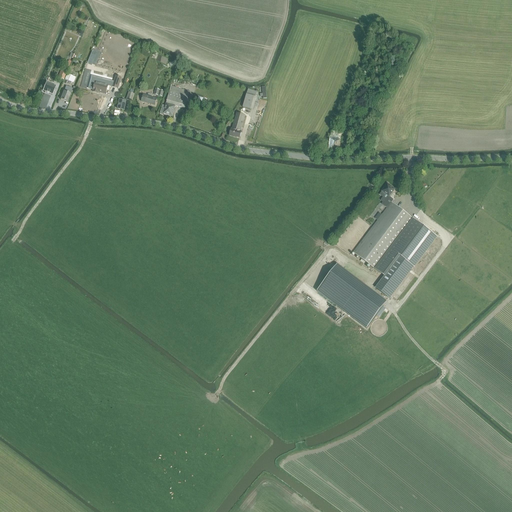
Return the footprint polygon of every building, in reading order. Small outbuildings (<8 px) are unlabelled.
[(94,37),(100,24),(90,20),(84,33),(94,37)] [(59,78),(63,80),(67,70),(62,68),(59,78)] [(72,81),(73,82),(74,81),(75,77),(68,74),(65,80),(71,82),(72,81)] [(115,76),(112,87),(118,89),(121,78),(115,76)] [(96,83),(92,82),(90,89),(93,90),(93,92),(98,93),(98,92),(106,94),(108,86),(96,82),(96,83)] [(47,92),(46,92),(49,93),(53,94),(56,86),(47,83),(43,91),(47,92)] [(162,105),(160,114),(163,115),(164,114),(173,117),(175,106),(185,109),(190,92),(171,86),(165,106),(162,105)] [(68,90),(65,89),(64,91),(60,100),(68,102),(71,94),(67,92),(68,90)] [(163,97),(164,92),(156,89),(154,95),(163,97)] [(253,111),(256,98),(256,97),(257,92),(248,89),(247,95),(243,108),(253,111)] [(126,100),(132,102),(135,94),(128,92),(126,100)] [(142,101),(155,105),(157,98),(144,95),(142,101)] [(118,109),(125,111),(126,102),(120,100),(118,109)] [(240,138),(242,132),(241,132),(245,116),(237,113),(232,129),(231,129),(229,136),(237,138),(237,137),(240,138)] [(330,137),(328,150),(341,152),(343,131),(333,130),(332,134),(331,134),(330,138),(330,137)] [(382,204),(387,208),(392,202),(394,200),(390,197),(395,189),(388,184),(382,191),(388,196),(382,204)] [(414,266),(437,236),(392,202),(387,208),(382,215),(378,221),(353,253),(384,276),(400,256),(414,266)] [(390,299),(414,266),(400,256),(384,276),(376,288),(390,299)] [(317,269),(311,278),(315,281),(321,272),(317,269)] [(331,272),(322,283),(326,286),(330,282),(329,281),(334,275),(331,272)] [(337,304),(350,288),(356,292),(358,289),(355,287),(359,282),(356,279),(353,283),(346,278),(340,286),(334,282),(327,290),(332,294),(329,297),(337,304)] [(349,310),(357,315),(370,296),(362,291),(349,310)]
